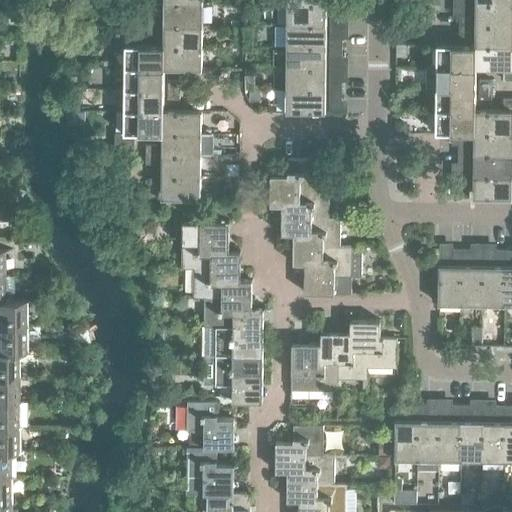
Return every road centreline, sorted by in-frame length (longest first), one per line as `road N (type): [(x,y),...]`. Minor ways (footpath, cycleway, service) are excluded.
road 1 (residential): [(265,511),(261,427),(281,405),(286,298)]
road 2 (residential): [(286,298),(250,230),(253,126)]
road 3 (residential): [(511,373),(436,370),(422,353),(421,300)]
road 4 (residential): [(286,298),(421,300)]
road 5 (residential): [(380,128),(381,0)]
road 6 (residential): [(253,126),(380,128)]
road 7 (residential): [(389,212),(511,213)]
